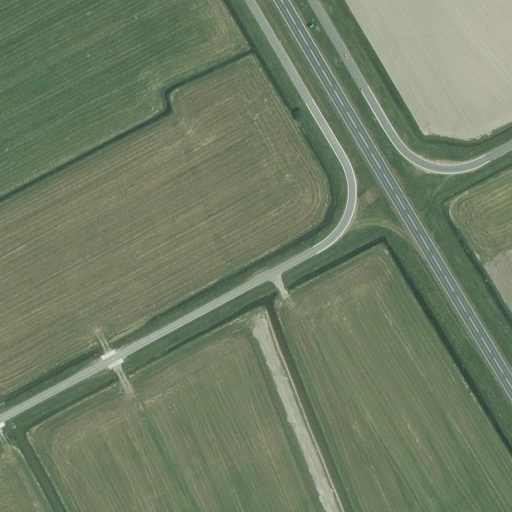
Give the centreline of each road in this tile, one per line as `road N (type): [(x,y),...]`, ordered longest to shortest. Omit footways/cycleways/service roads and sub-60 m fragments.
road 1 (unclassified): [(249,0),(348,172),(344,223),(324,245),(0,421)]
road 2 (trunk): [(511,388),(280,0)]
road 3 (unclassified): [(312,0),(409,157),(451,169),(511,144)]
